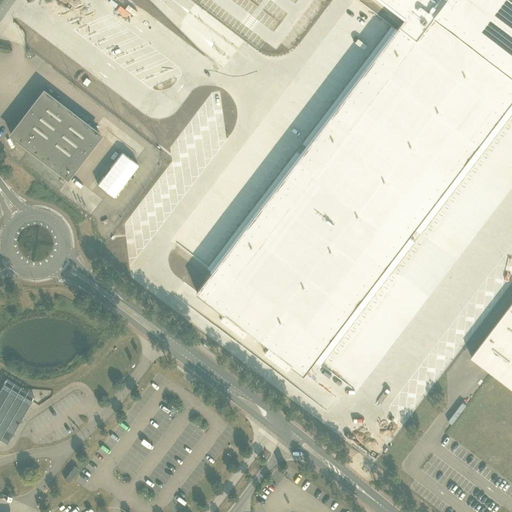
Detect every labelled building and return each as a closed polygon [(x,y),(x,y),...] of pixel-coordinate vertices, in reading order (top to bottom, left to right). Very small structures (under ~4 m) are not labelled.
[(213,271),(197,292),(305,374),(315,360),(320,364),(511,112),(511,0),(385,0),(407,16),(397,29),(392,25),(208,267),(213,271)] [(67,177),(100,135),(44,91),(23,118),(11,134),(20,141),(67,177)] [(136,105),(129,114),(142,123),(149,114),(136,105)] [(97,184),(114,197),(138,165),(122,152),(97,184)] [(511,302),(471,357),(511,387),(511,302)] [(376,377),(374,397),(393,399),(395,380),(376,377)] [(32,401),(3,383),(0,388),(0,434),(8,440),(11,435),(13,432),(19,421),(20,422),(22,418),(21,418),(32,401)] [(78,469),(74,466),(64,479),(69,482),(78,469)]
